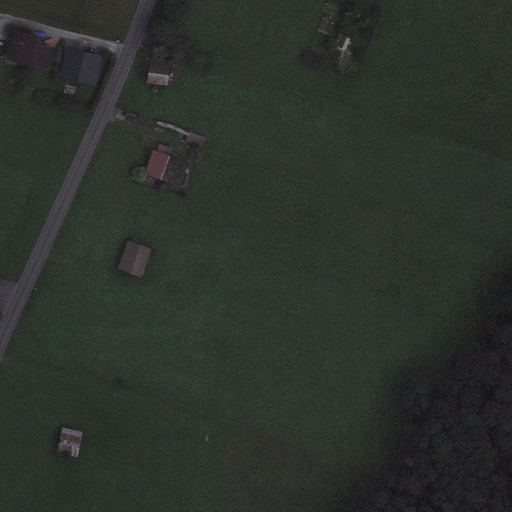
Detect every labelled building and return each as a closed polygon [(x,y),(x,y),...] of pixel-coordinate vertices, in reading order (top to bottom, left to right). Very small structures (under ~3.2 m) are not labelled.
[(30,31),(10,26),(8,36),(16,37),(11,56),(46,64),(50,50),(38,48),(37,45),(37,42),(36,39),(29,37),(30,31)] [(339,34),(338,46),(347,46),(348,35),(339,34)] [(180,51),(183,41),(170,37),(167,47),(180,51)] [(97,59),(70,53),(65,73),(92,79),(97,59)] [(170,60),(154,58),(149,80),(167,83),(170,60)] [(187,140),(204,145),(207,136),(190,131),(187,140)] [(151,172),(161,176),(168,157),(171,150),(160,146),(157,154),(154,153),(148,171),(151,172)] [(168,157),(161,176),(180,183),(187,164),(179,162),(180,161),(168,157)] [(147,250),(131,245),(123,267),(139,273),(147,250)] [(80,433),(64,429),(60,450),(76,454),(80,433)]
